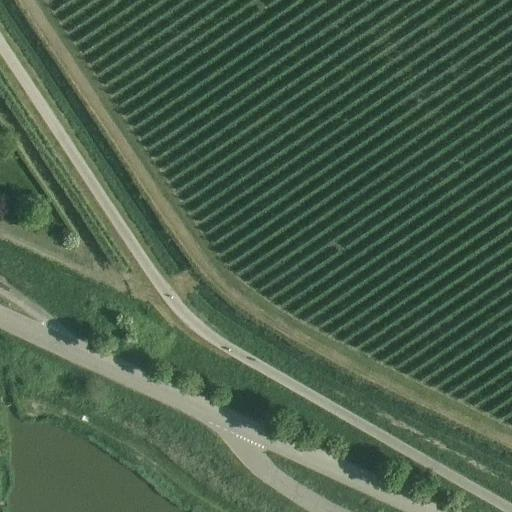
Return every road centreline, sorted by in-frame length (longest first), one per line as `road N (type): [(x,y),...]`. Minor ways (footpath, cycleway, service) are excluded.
road 1 (unclassified): [(511,510),(207,335),(154,279),(0,44)]
road 2 (tertiary): [(240,426),(0,317)]
road 3 (tertiary): [(430,511),(240,426)]
road 4 (unclassified): [(326,511),(263,469),(236,438),(240,426)]
